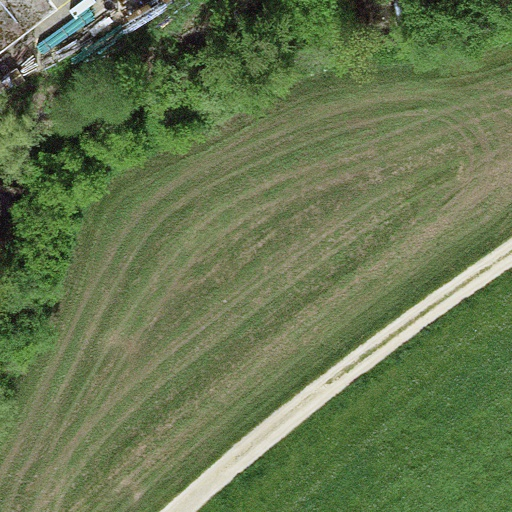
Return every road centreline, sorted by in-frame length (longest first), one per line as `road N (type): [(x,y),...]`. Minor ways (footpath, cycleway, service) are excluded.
road 1 (track): [(186,511),(394,344)]
road 2 (track): [(511,263),(394,344)]
